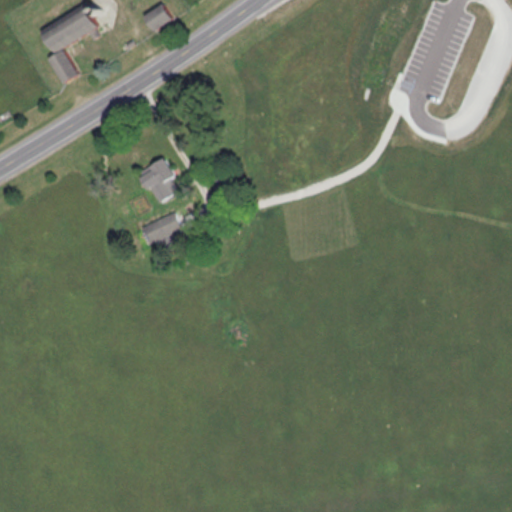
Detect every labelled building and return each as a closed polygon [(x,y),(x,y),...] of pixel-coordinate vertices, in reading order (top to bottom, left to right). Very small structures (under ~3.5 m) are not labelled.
[(145,16),(163,4),(173,18),(155,31),(145,16)] [(42,34),(84,7),(97,27),(54,54),(42,34)] [(129,49),(126,45),(131,41),(134,44),(129,49)] [(49,59),(64,50),(80,75),(64,84),(49,59)] [(161,203),(152,188),(148,191),(140,179),(154,170),(151,166),(164,158),(176,177),(173,179),(181,190),(161,203)] [(211,182),(223,174),(238,197),(227,205),(211,182)] [(153,244),(146,227),(177,213),(184,229),(153,244)]
